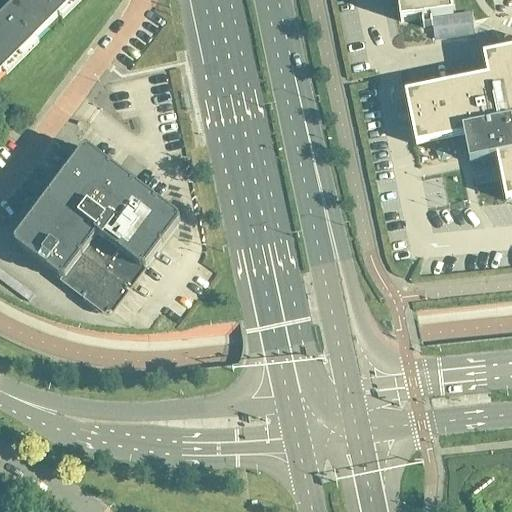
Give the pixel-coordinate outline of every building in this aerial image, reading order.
[(76,1),(74,0),(20,0),(20,1),(48,29),(76,1)] [(397,0),(401,22),(431,18),(453,15),(450,0),(397,0)] [(48,29),(20,1),(0,20),(0,37),(20,57),(48,29)] [(453,15),(431,18),(434,41),(474,36),(471,13),(453,15)] [(0,76),(20,57),(0,37),(0,76)] [(488,76),(405,93),(416,146),(464,137),(469,163),(497,158),(506,201),(511,200),(511,49),(483,55),(488,76)] [(13,245),(49,272),(48,273),(99,313),(109,320),(133,290),(147,271),(145,270),(180,223),(179,222),(179,221),(178,221),(181,218),(136,183),(135,185),(130,181),(87,148),(13,245)] [(22,285),(16,292),(29,302),(34,295),(22,285)]
